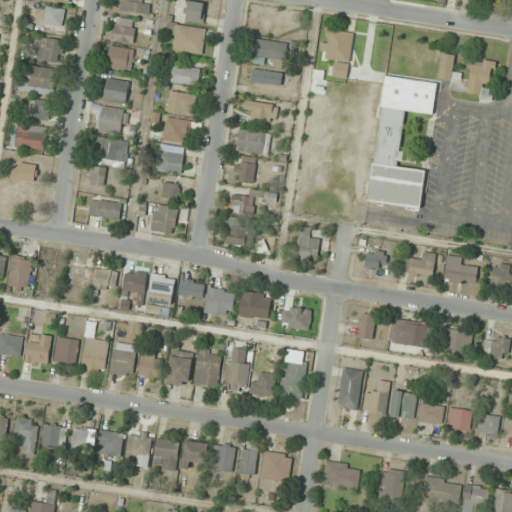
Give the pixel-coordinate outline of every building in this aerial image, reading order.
[(144,3),(144,0),(119,0),(118,10),(150,14),(152,4),(144,3)] [(205,3),(189,0),(187,19),(203,21),(205,3)] [(66,10),(48,6),(44,23),(62,27),(66,10)] [(136,19),(115,19),(115,42),(136,42),(136,19)] [(174,51),(204,54),(207,28),(169,23),(167,34),(176,35),(174,51)] [(353,31),(326,31),(326,60),(353,60),(353,31)] [(62,39),(39,38),(38,61),(61,62),(62,39)] [(256,58),(286,61),(288,43),(258,40),(256,58)] [(108,68),(133,70),(135,48),(110,46),(108,68)] [(458,55),(442,54),(439,77),(455,79),(458,55)] [(497,62),(474,58),(467,95),(490,99),(497,62)] [(200,86),(201,68),(170,65),(168,83),(200,86)] [(30,93),(56,91),(55,67),(28,68),(30,93)] [(253,83),(282,86),(284,73),(255,70),(253,83)] [(105,101),(127,104),(130,81),(108,78),(105,101)] [(195,114),(197,94),(170,91),(169,112),(195,114)] [(52,101),(31,99),(30,118),(50,120),(52,101)] [(254,111),(252,118),(270,123),(274,106),(248,99),(245,109),(254,111)] [(130,109),(102,106),(99,130),(126,134),(130,109)] [(369,202),(421,208),(426,170),(402,167),(404,151),(401,151),(406,110),(382,106),(369,202)] [(192,141),(191,118),(165,120),(167,142),(192,141)] [(14,146),(45,151),(49,128),(18,123),(14,146)] [(269,154),(271,132),(240,129),(238,151),(269,154)] [(98,164),(127,167),(130,140),(101,137),(98,164)] [(183,173),(185,152),(162,149),(160,171),(183,173)] [(238,181),(257,181),(257,157),(238,157),(238,181)] [(39,165),(14,162),(12,179),(37,182),(39,165)] [(92,184),(104,186),(107,169),(95,167),(92,184)] [(180,197),(180,183),(165,183),(165,197),(180,197)] [(123,203),(92,199),(90,216),(121,219),(123,203)] [(179,208),(157,204),(153,230),(175,234),(179,208)] [(247,245),(247,226),(239,226),(239,218),(229,218),(229,245),(247,245)] [(318,260),(321,239),(311,237),(312,228),(302,226),(297,257),(318,260)] [(365,266),(385,271),(389,253),(368,249),(365,266)] [(406,257),(403,272),(433,277),(436,253),(425,252),(424,260),(406,257)] [(468,258),(448,255),(444,278),(475,284),(478,267),(467,265),(468,258)] [(31,288),(33,260),(11,259),(10,287),(31,288)] [(68,288),(88,292),(93,265),(73,262),(68,288)] [(493,288),(511,287),(511,275),(511,264),(493,264),(493,288)] [(118,269),(95,269),(95,290),(118,290),(118,269)] [(146,272),(126,272),(126,293),(146,293),(146,272)] [(150,303),(173,305),(176,277),(153,275),(150,303)] [(180,295),(204,297),(205,281),(182,279),(180,295)] [(235,289),(207,289),(207,314),(235,314),(235,289)] [(241,316),(270,319),(273,295),(244,291),(241,316)] [(286,318),(304,319),(305,304),(287,303),(286,318)] [(373,339),(378,316),(362,312),(357,336),(373,339)] [(390,344),(426,347),(428,323),(392,320),(390,344)] [(447,347),(472,349),(474,331),(448,329),(447,347)] [(42,336),(33,334),(27,358),(48,363),(52,346),(41,343),(42,336)] [(0,355),(22,355),(22,335),(0,335),(0,355)] [(487,336),(485,354),(508,358),(511,339),(487,336)] [(77,364),(80,339),(58,337),(55,362),(77,364)] [(137,345),(115,342),(112,373),(134,375),(137,345)] [(104,372),(109,347),(86,343),(82,368),(104,372)] [(189,386),(195,351),(173,348),(167,383),(189,386)] [(197,385),(219,387),(222,351),(199,349),(197,385)] [(138,375),(161,379),(165,354),(142,351),(138,375)] [(280,396),(303,399),(308,362),(285,359),(280,396)] [(225,390),(249,390),(249,363),(225,363),(225,390)] [(364,371),(345,368),(338,406),(358,409),(364,371)] [(274,396),(277,373),(255,371),(252,394),(274,396)] [(379,391),(367,389),(364,410),(386,414),(391,382),(381,380),(379,391)] [(391,415),(413,420),(418,395),(396,390),(391,415)] [(445,405),(421,403),(419,422),(443,424),(445,405)] [(446,426),(469,431),(474,412),(451,406),(446,426)] [(0,438),(6,439),(10,417),(0,414),(0,438)] [(498,434),(500,417),(481,414),(479,432),(498,434)] [(25,440),(24,452),(36,453),(38,420),(17,418),(15,439),(25,440)] [(68,426),(46,424),(44,446),(66,448),(68,426)] [(73,446),(93,449),(96,429),(75,427),(73,446)] [(127,453),(140,455),(138,465),(148,467),(154,434),(131,430),(127,453)] [(99,454),(122,456),(124,433),(101,431),(99,454)] [(179,441),(156,440),(156,457),(165,458),(164,469),(178,469),(179,441)] [(208,461),(208,442),(185,442),(184,468),(191,468),(192,461),(208,461)] [(214,469),(234,471),(236,446),(216,445),(214,469)] [(256,477),(259,449),(243,447),(240,475),(256,477)] [(261,477),(289,482),(293,455),(266,451),(261,477)] [(325,484),(359,488),(362,466),(328,461),(325,484)] [(381,500),(403,501),(404,470),(382,469),(381,500)] [(423,498),(460,504),(463,482),(426,476),(423,498)] [(476,511),(477,505),(488,506),(490,487),(466,484),(463,511),(476,511)] [(511,511),(511,490),(495,489),(492,511),(511,511)]
